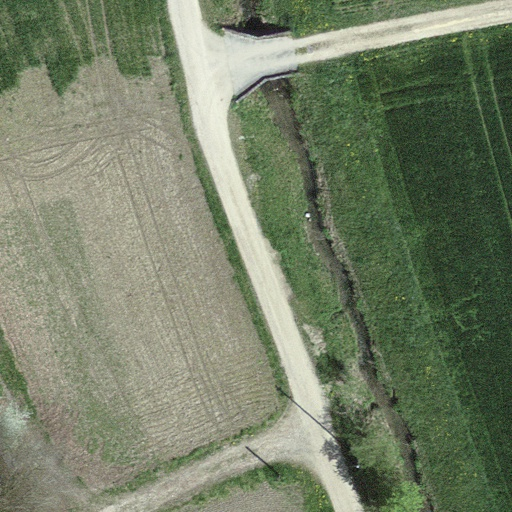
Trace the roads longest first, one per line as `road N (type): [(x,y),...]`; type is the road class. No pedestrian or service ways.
road 1 (track): [(347,511),(218,136),(186,0)]
road 2 (track): [(195,51),(487,0)]
